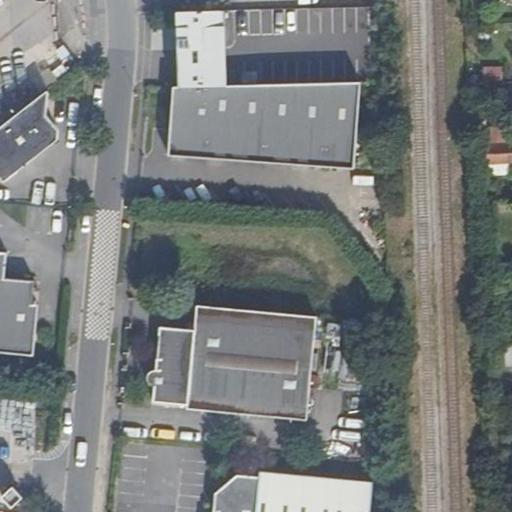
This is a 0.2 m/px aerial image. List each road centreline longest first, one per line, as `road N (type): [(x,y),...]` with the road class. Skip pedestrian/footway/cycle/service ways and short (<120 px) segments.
road 1 (unclassified): [(70,511),(117,76),(114,0)]
road 2 (unknown): [(106,172),(370,186)]
